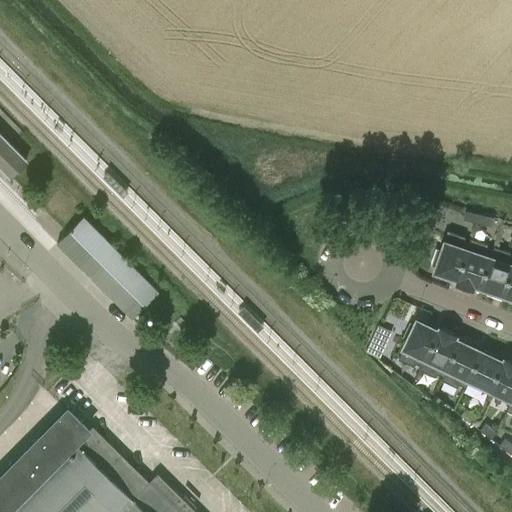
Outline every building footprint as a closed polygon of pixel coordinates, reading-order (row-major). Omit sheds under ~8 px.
[(0,167),(9,176),(25,160),(10,145),(0,134),(0,167)] [(477,223),(479,214),(465,211),(463,220),(477,223)] [(494,217),(479,214),(477,223),(492,226),(494,217)] [(66,233),(56,243),(131,319),(159,291),(83,215),(66,233)] [(448,231),(442,251),(436,249),(430,265),(436,267),(433,275),(450,280),(451,277),(457,279),(470,242),(464,240),(465,237),(448,231)] [(470,242),(457,279),(456,282),(473,288),(474,285),(480,287),(493,250),(487,248),(488,244),(471,239),(470,242)] [(493,250),(480,287),(479,290),(496,296),(497,293),(503,295),(511,270),(511,256),(509,256),(510,252),(494,246),(493,250)] [(511,270),(503,295),(501,298),(511,301),(511,270)] [(421,366),(438,331),(432,328),(434,325),(418,317),(414,326),(410,324),(403,338),(407,340),(398,359),(414,367),(415,363),(421,366)] [(438,331),(421,366),(420,369),(436,377),(437,374),(443,376),(460,341),(454,339),(456,335),(440,328),(438,331)] [(460,341),(443,376),(441,380),(457,387),(459,384),(466,387),(468,383),(481,352),(476,349),(477,346),(461,338),(460,341)] [(380,355),(383,347),(372,342),(368,350),(380,355)] [(481,352),(468,383),(483,390),(484,387),(490,389),(503,362),(497,359),(499,356),(483,348),(481,352)] [(511,362),(505,359),(503,362),(490,389),(488,393),(504,400),(506,397),(511,400),(511,398),(511,362)] [(0,492),(19,511),(53,511),(112,452),(67,408),(0,475),(0,492)] [(478,417),(466,408),(460,415),(472,424),(478,417)] [(497,432),(485,423),(480,430),(491,439),(497,432)] [(511,452),(511,443),(505,438),(499,445),(511,454),(511,452)] [(53,511),(19,511),(0,492),(0,511),(189,511),(157,480),(149,489),(112,452),(53,511)]
